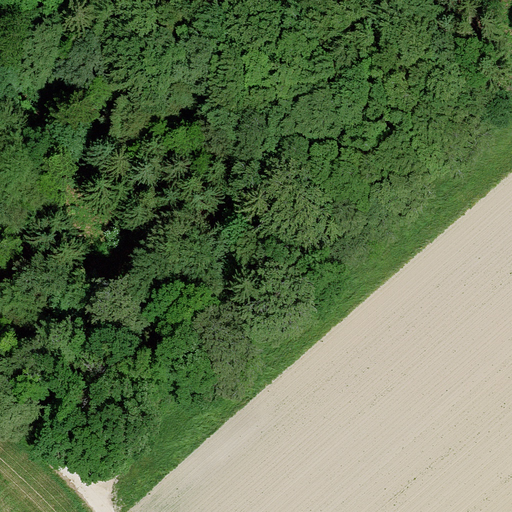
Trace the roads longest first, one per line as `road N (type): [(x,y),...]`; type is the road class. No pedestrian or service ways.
road 1 (track): [(297,0),(229,233),(148,407),(90,492)]
road 2 (track): [(258,0),(0,39)]
